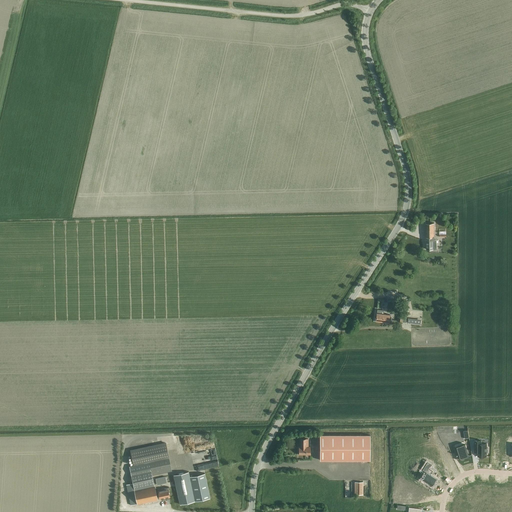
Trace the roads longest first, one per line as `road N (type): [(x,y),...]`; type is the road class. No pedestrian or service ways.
road 1 (tertiary): [(251,511),(265,449),(405,213),(407,175),(366,50),(370,12)]
road 2 (unclassified): [(370,12),(344,4),(275,15),(120,0)]
